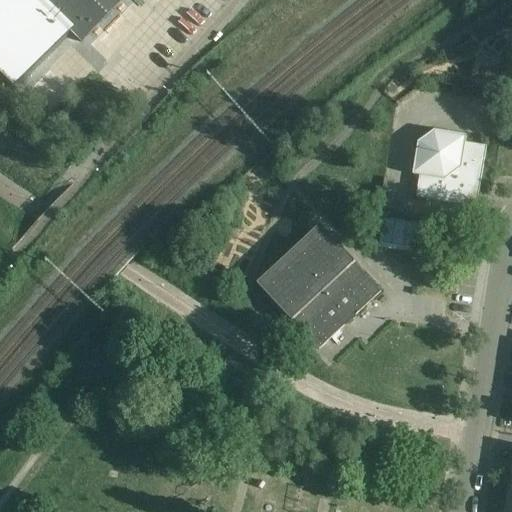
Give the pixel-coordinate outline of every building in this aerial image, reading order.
[(36,0),(81,43),(124,0),(36,0)] [(58,125),(75,107),(63,96),(46,113),(58,125)] [(478,194),(486,147),(465,144),(466,137),(433,132),(417,144),(412,176),(419,177),(415,198),(462,206),(478,194)] [(420,226),(384,220),(380,244),(416,250),(420,226)] [(292,322),(308,339),(318,350),(380,293),(354,264),(355,263),(320,226),(256,285),(291,323),(292,322)]
